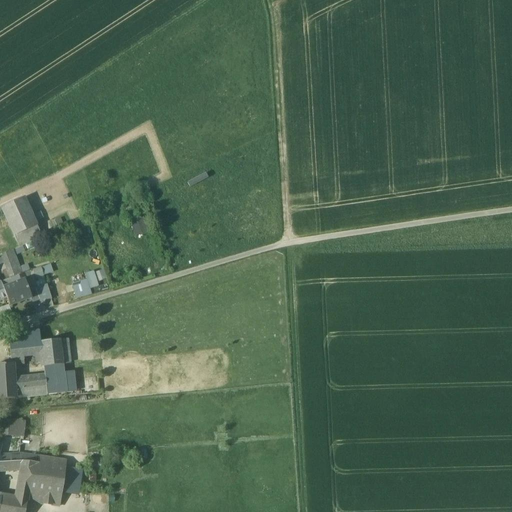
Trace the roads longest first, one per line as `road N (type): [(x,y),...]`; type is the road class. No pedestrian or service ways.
road 1 (track): [(271,0),(309,511)]
road 2 (residential): [(0,330),(279,245)]
road 3 (track): [(279,245),(511,210)]
